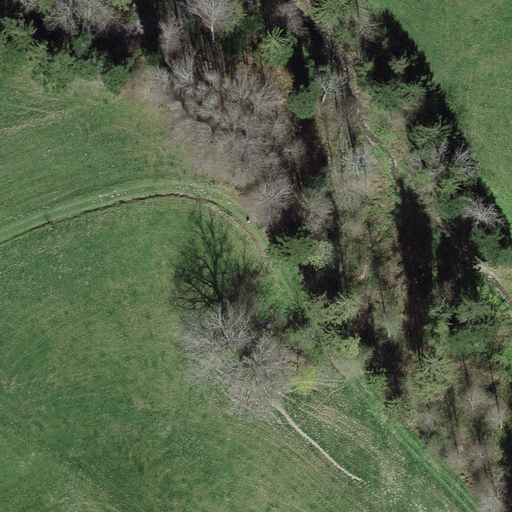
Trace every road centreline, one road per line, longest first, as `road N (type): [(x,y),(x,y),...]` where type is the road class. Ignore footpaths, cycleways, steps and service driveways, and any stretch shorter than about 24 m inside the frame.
road 1 (track): [(0,233),(145,187),(214,190),(252,217),(367,405),(473,511)]
road 2 (track): [(0,25),(107,28),(233,0)]
